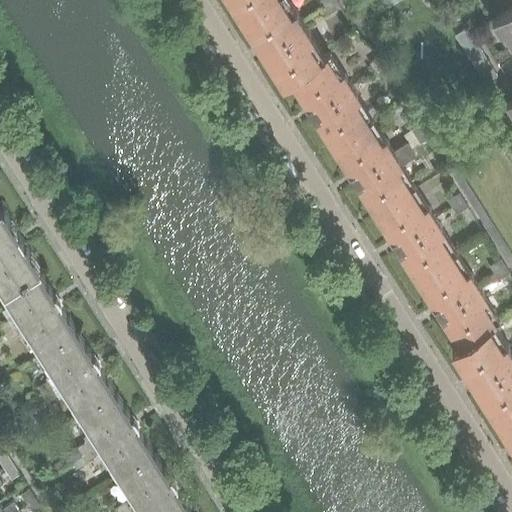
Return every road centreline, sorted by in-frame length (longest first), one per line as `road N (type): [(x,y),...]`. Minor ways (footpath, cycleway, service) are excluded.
road 1 (residential): [(511,501),(189,0)]
road 2 (residential): [(0,136),(239,511)]
